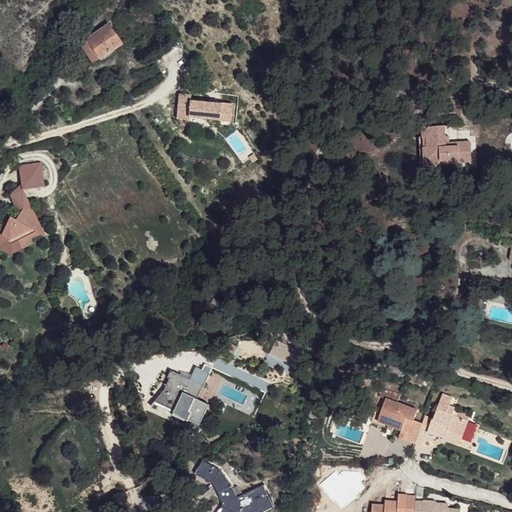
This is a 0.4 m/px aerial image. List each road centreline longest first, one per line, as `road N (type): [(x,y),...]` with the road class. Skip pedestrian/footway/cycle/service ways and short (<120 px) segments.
road 1 (unknown): [(128,511),(103,421),(105,382),(122,368),(188,362)]
road 2 (unclassified): [(0,156),(140,107),(172,78)]
